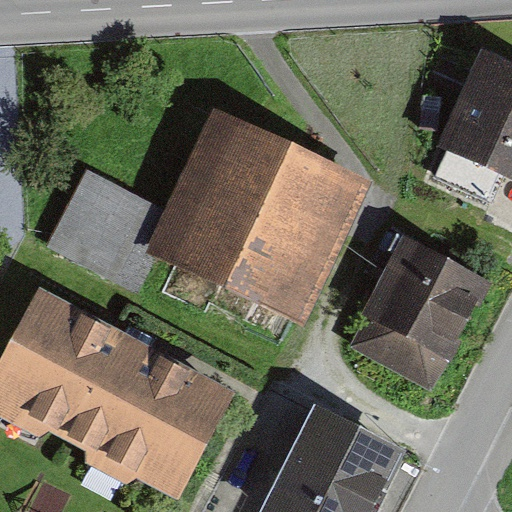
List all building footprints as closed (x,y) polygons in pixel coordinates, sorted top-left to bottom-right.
[(511,77),(482,65),(441,157),(511,187),(511,77)] [(169,213),(94,178),(58,255),(140,294),(152,267),(292,332),(361,186),(214,117),(169,213)] [(483,282),(406,248),(358,355),(434,389),(483,282)] [(225,391),(36,296),(0,366),(0,411),(171,498),(225,391)] [(373,511),(401,456),(321,417),(274,511),(373,511)]
